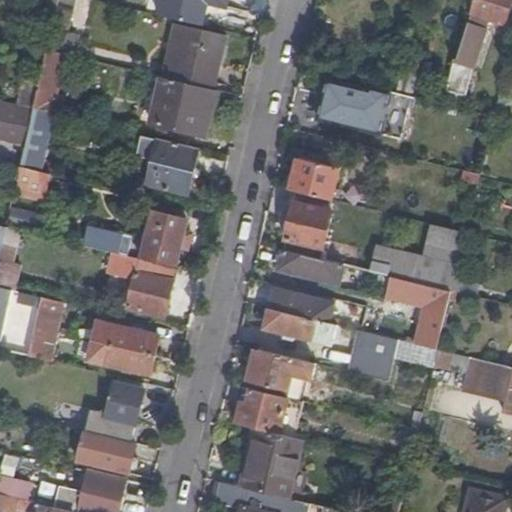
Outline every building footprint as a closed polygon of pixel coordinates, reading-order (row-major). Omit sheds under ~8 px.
[(49,0),(38,48),(47,51),(52,29),(56,10),(58,2),(51,0),(49,0)] [(74,0),(58,0),(58,2),(56,10),(71,14),(74,0)] [(106,0),(106,3),(191,23),(196,0),(106,0)] [(476,0),(470,18),(457,59),(455,59),(447,93),(466,97),(473,68),(476,62),(490,19),(504,23),(511,0),(476,0)] [(476,0),(469,0),(466,17),(470,18),(476,0)] [(56,10),(52,29),(66,33),(71,14),(56,10)] [(212,67),(219,68),(226,37),(177,26),(165,79),(207,89),(212,67)] [(52,29),(47,51),(64,54),(73,57),(78,35),(66,33),(52,29)] [(49,113),(59,115),(62,101),(54,100),(64,54),(47,51),(33,109),(49,113)] [(404,60),(397,94),(424,100),(432,67),(404,60)] [(213,91),(214,91),(219,68),(212,67),(207,89),(213,91)] [(203,137),(213,91),(207,89),(165,79),(162,78),(151,124),(203,137)] [(390,97),(329,82),(319,120),(381,136),(390,97)] [(33,109),(0,100),(0,122),(2,123),(0,131),(0,139),(25,146),(33,109)] [(20,168),(36,171),(49,113),(33,109),(25,146),(23,153),(20,168)] [(189,196),(199,149),(158,139),(147,187),(189,196)] [(6,149),(2,163),(20,168),(23,153),(6,149)] [(297,159),(290,191),(333,201),(340,170),(297,159)] [(44,200),(49,175),(36,171),(20,168),(14,193),(16,194),(44,200)] [(0,226),(6,228),(14,193),(4,190),(0,209),(0,226)] [(294,205),(283,252),(344,267),(390,278),(451,292),(452,292),(466,234),(433,225),(425,258),(377,247),(376,253),(343,243),(342,250),(325,246),(332,213),(294,205)] [(105,238),(103,249),(177,268),(185,232),(184,231),(186,219),(154,211),(148,234),(142,232),(140,239),(147,240),(144,248),(105,238)] [(344,267),(283,252),(278,271),(303,277),(304,271),(317,274),(315,280),(339,286),(344,267)] [(164,317),(175,268),(115,254),(112,267),(137,274),(129,309),(164,317)] [(0,288),(12,291),(16,292),(21,265),(0,259),(0,288)] [(390,278),(386,298),(426,307),(417,345),(437,350),(451,292),(390,278)] [(0,288),(0,317),(6,319),(12,291),(0,288)] [(274,289),(269,309),(330,324),(334,304),(310,299),(309,305),(297,301),(299,296),(274,289)] [(59,303),(42,299),(35,327),(52,331),(53,331),(59,303)] [(330,324),(269,309),(265,328),(286,333),(296,335),(312,339),(312,338),(332,343),(337,325),(330,324)] [(102,342),(155,355),(160,337),(100,322),(95,341),(102,342)] [(29,357),(46,360),(53,331),(52,331),(35,327),(29,357)] [(398,340),(367,333),(357,373),(389,381),(398,340)] [(151,375),(155,355),(102,342),(97,362),(151,375)] [(316,364),(255,349),(247,383),(288,392),(292,375),(313,379),(316,364)] [(476,392),(506,399),(511,374),(511,367),(484,361),(476,392)] [(511,374),(506,399),(503,412),(511,413),(511,374)] [(81,431),(86,432),(134,443),(144,391),(114,385),(108,416),(86,410),(81,431)] [(251,389),(245,388),(241,402),(248,404),(251,389)] [(241,402),(235,424),(255,429),(280,435),(289,399),(251,389),(248,404),(241,402)] [(280,435),(255,429),(250,449),(254,450),(245,489),(289,499),(304,440),(280,435)] [(129,474),(136,444),(134,443),(86,432),(78,462),(129,474)] [(88,473),(78,511),(118,511),(126,480),(107,476),(107,477),(88,473)] [(245,489),(221,483),(217,503),(242,509),(241,511),(309,511),(311,505),(289,499),(245,489)] [(502,511),(505,499),(469,491),(464,511),(502,511)] [(39,504),(0,494),(0,507),(1,511),(16,511),(18,510),(28,511),(59,511),(38,507),(39,504)] [(399,511),(402,500),(388,497),(384,511),(399,511)]
